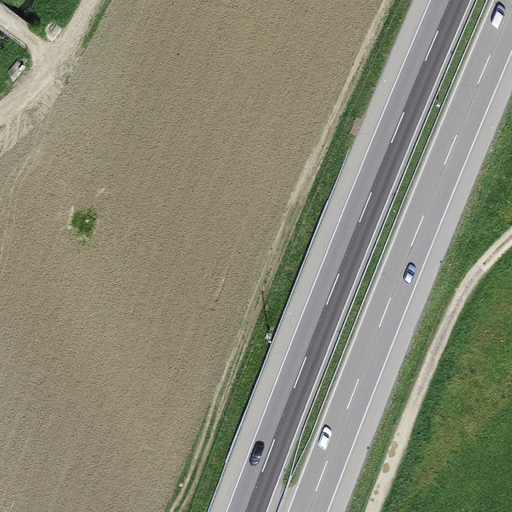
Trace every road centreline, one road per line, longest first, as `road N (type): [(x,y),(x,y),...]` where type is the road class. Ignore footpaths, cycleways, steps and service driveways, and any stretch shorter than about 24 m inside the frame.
road 1 (motorway): [(451,0),(247,511)]
road 2 (motorway): [(308,511),(511,3)]
road 3 (track): [(511,235),(457,304),(373,511)]
